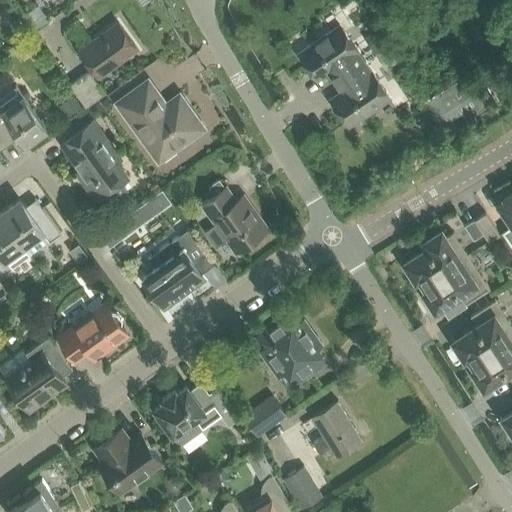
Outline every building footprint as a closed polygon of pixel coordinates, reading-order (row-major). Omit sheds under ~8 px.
[(138,51),(139,50),(118,21),(79,49),(98,75),(136,48),(138,51)] [(327,33),(299,52),(314,73),(318,80),(329,72),(335,81),(365,61),(343,29),(340,24),(327,33)] [(376,28),(364,37),(376,54),(388,45),(376,28)] [(376,54),(386,69),(398,61),(388,45),(376,54)] [(341,89),(330,96),(334,103),(349,124),(377,105),(390,96),(386,91),(365,61),(335,81),(341,89)] [(445,132),(498,98),(478,67),(425,101),(445,132)] [(89,70),(70,83),(86,106),(106,92),(89,70)] [(148,80),(118,102),(159,158),(203,127),(179,94),(165,104),(148,80)] [(16,85),(0,96),(0,145),(2,148),(21,133),(26,140),(33,135),(34,136),(47,127),(16,85)] [(74,95),(60,105),(67,116),(82,105),(74,95)] [(107,108),(113,104),(108,97),(102,102),(107,108)] [(104,111),(98,103),(89,109),(95,117),(104,111)] [(116,160),(120,157),(93,120),(62,142),(82,168),(78,171),(96,197),(127,175),(116,160)] [(220,179),(209,187),(215,194),(225,186),(220,179)] [(215,194),(202,203),(216,222),(204,230),(215,246),(227,237),(236,250),(245,243),(251,244),(258,239),(259,233),(267,227),(243,194),(236,200),(226,186),(225,186),(215,194)] [(511,223),(502,231),(511,245),(511,190),(511,191),(510,190),(508,192),(509,193),(505,196),(506,198),(499,203),(504,211),(504,213),(505,212),(510,218),(509,219),(509,220),(510,219),(511,222),(511,223)] [(170,205),(161,193),(141,207),(151,220),(170,205)] [(13,204),(12,203),(0,211),(31,253),(60,232),(36,198),(26,205),(24,202),(23,203),(20,199),(13,204)] [(0,272),(2,274),(31,253),(0,211),(0,272)] [(488,240),(499,233),(485,211),(474,218),(476,220),(478,224),(484,232),(488,240)] [(474,239),(484,232),(478,224),(476,220),(465,226),(474,239)] [(165,306),(205,277),(202,272),(214,263),(189,227),(148,257),(155,266),(142,275),(165,306)] [(416,278),(419,276),(422,281),(466,251),(453,230),(445,235),(441,229),(439,231),(438,230),(426,238),(426,239),(424,240),(428,246),(426,248),(425,247),(415,254),(416,254),(405,261),(407,263),(406,263),(414,276),(416,278)] [(103,238),(109,246),(118,239),(112,231),(103,238)] [(465,303),(490,287),(466,251),(422,281),(428,289),(424,291),(426,293),(433,306),(434,305),(435,307),(446,301),(456,295),(455,294),(458,292),(465,303)] [(121,324),(122,319),(117,311),(111,310),(101,295),(87,305),(92,311),(58,336),(75,359),(89,349),(95,357),(128,333),(121,324)] [(465,356),(467,354),(472,360),(511,334),(511,324),(495,298),(471,314),(477,324),(474,326),(464,332),(454,339),(455,341),(463,354),(463,353),(465,356)] [(257,331),(267,344),(260,349),(279,374),(285,369),(294,382),(325,361),(315,348),(322,343),(304,318),(298,322),(289,309),(257,331)] [(511,377),(511,334),(472,360),(476,367),(473,369),(475,371),(474,371),(482,384),(483,383),(484,386),(494,379),(495,379),(505,373),(504,372),(507,370),(511,377)] [(23,348),(0,365),(0,366),(7,376),(6,377),(29,409),(67,382),(57,368),(68,361),(49,335),(26,352),(23,348)] [(164,400),(154,407),(173,433),(180,443),(203,427),(222,413),(229,422),(240,415),(218,385),(208,393),(201,383),(191,390),(187,384),(177,391),(175,388),(162,397),(164,400)] [(256,433),(286,413),(273,393),(243,413),(256,433)] [(336,454),(362,438),(337,399),(312,415),(324,435),(314,441),(320,450),(330,444),(336,454)] [(104,436),(98,440),(97,444),(96,445),(105,459),(100,462),(110,476),(109,480),(113,486),(117,487),(119,490),(138,477),(142,477),(148,473),(148,469),(161,459),(142,432),(130,441),(120,428),(108,436),(104,436)] [(260,446),(248,454),(255,466),(262,477),(274,470),(267,458),(260,446)] [(304,464),(283,477),(302,508),(323,495),(304,464)] [(295,511),(272,474),(271,475),(268,478),(265,482),(264,486),(263,491),(264,495),(247,506),(251,511),(295,511)] [(50,511),(61,506),(42,478),(23,492),(28,498),(9,511),(8,511),(50,511)] [(79,480),(71,484),(77,497),(85,493),(79,480)] [(83,510),(91,506),(85,493),(77,497),(83,510)] [(189,500),(185,493),(173,499),(178,507),(189,500)] [(238,511),(231,500),(230,500),(230,501),(226,504),(224,507),(222,511),(238,511)]
